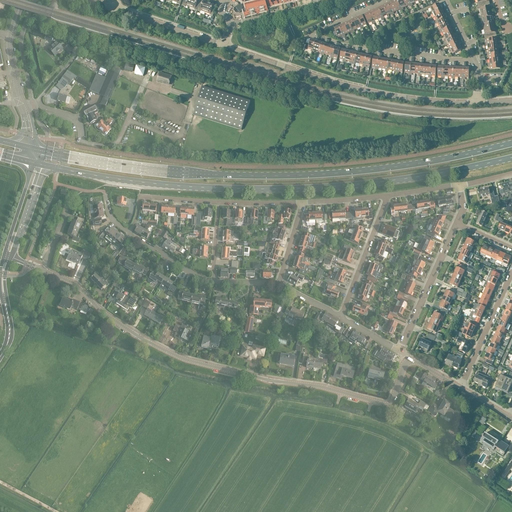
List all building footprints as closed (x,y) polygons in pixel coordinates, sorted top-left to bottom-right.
[(192,0),(190,7),(194,9),(194,10),(197,11),(201,0),(192,0)] [(204,1),(202,0),(201,0),(197,11),(200,12),(201,11),(205,13),(208,3),(204,2),(204,1)] [(402,10),(397,0),(392,2),(396,11),(399,10),(400,11),(402,10)] [(406,7),(402,0),(397,0),(402,10),(403,10),(403,8),(406,7)] [(267,7),(265,1),(245,6),(246,10),(243,11),(245,18),(246,18),(246,16),(257,13),(257,15),(259,14),(259,13),(267,11),(267,12),(268,12),(267,7)] [(396,11),(392,2),(388,4),(392,15),(394,14),(393,13),(396,11)] [(213,5),(208,3),(205,13),(210,14),(209,15),(213,17),(217,5),(214,4),(213,5)] [(490,12),(489,7),(490,7),(489,3),(477,6),(478,10),(479,9),(480,14),(490,12)] [(392,15),(388,4),(383,7),(387,15),(390,14),(391,16),(392,15)] [(441,9),(439,4),(430,8),(432,11),(430,12),(431,14),(441,9)] [(387,15),(383,7),(378,9),(383,19),(385,18),(384,17),(387,15)] [(383,19),(378,9),(374,11),(378,20),(381,18),(381,20),(383,19)] [(443,13),(441,9),(431,14),(432,15),(433,15),(435,18),(443,13)] [(378,20),(374,11),(369,13),(374,23),(375,23),(375,21),(378,20)] [(493,20),(492,17),(491,17),(490,12),(480,14),(481,19),(480,19),(481,22),(493,20)] [(374,23),(369,13),(364,15),(368,24),(371,23),(372,24),(374,23)] [(446,18),(443,13),(435,18),(436,21),(435,21),(435,23),(446,18)] [(366,25),(362,16),(358,18),(362,29),(364,28),(363,26),(366,25)] [(362,29),(358,18),(353,20),(357,29),(360,28),(361,29),(362,29)] [(448,23),(446,18),(435,23),(436,25),(438,24),(439,27),(448,23)] [(357,29),(353,20),(348,22),(353,33),(355,32),(354,31),(357,29)] [(493,28),(492,23),(494,23),(493,20),(481,22),(482,25),(483,25),(484,30),(493,28)] [(353,33),(348,22),(344,25),(348,33),(351,32),(351,34),(353,33)] [(450,27),(448,23),(439,27),(441,30),(439,31),(440,32),(450,27)] [(348,33),(344,25),(339,27),(344,37),(345,36),(345,35),(348,33)] [(332,33),(334,37),(335,37),(335,38),(338,37),(338,38),(341,36),(342,38),(344,37),(339,27),(334,29),(335,31),(333,32),(333,33),(332,33)] [(452,32),(450,27),(440,32),(441,34),(442,33),(444,36),(452,32)] [(496,32),(494,33),(493,28),(484,30),(485,35),(484,35),(484,38),(496,36),(496,32)] [(455,36),(452,32),(444,36),(445,39),(444,40),(444,41),(455,36)] [(44,39),(52,43),(55,37),(47,34),(44,39)] [(457,41),(455,36),(444,41),(445,43),(447,42),(448,45),(457,41)] [(316,41),(311,40),(308,49),(311,50),(311,51),(312,52),(316,41)] [(321,43),(316,41),(312,52),(314,53),(315,51),(318,52),(321,43)] [(459,46),(457,41),(448,45),(449,48),(448,49),(449,51),(459,46)] [(63,49),(56,42),(49,49),(55,56),(63,49)] [(76,47),(69,44),(65,48),(69,53),(76,47)] [(330,46),(326,45),(322,55),(324,56),(324,54),(327,55),(330,46)] [(449,51),(450,52),(451,51),(453,55),(461,50),(459,46),(449,51)] [(340,49),(335,48),(332,58),(333,59),(334,58),(337,59),(340,49)] [(126,62),(124,70),(132,72),(134,64),(126,62)] [(119,75),(121,70),(110,65),(105,78),(97,74),(89,91),(104,97),(101,104),(85,113),(88,118),(95,114),(96,114),(99,112),(98,111),(105,108),(119,75)] [(134,74),(143,76),(145,68),(136,65),(134,74)] [(70,85),(73,80),(76,76),(67,70),(65,74),(61,79),(56,86),(62,92),(68,84),(70,85)] [(171,77),(159,73),(157,81),(169,85),(171,77)] [(211,89),(213,85),(210,84),(208,89),(202,87),(193,116),(241,130),(250,101),(211,89)] [(60,95),(58,101),(66,103),(67,97),(60,95)] [(95,114),(88,118),(91,124),(93,123),(95,122),(95,121),(98,120),(95,114)] [(101,131),(107,125),(102,121),(96,127),(97,127),(97,128),(98,129),(99,129),(101,131)] [(106,135),(112,129),(107,125),(101,131),(103,133),(103,134),(105,135),(106,135)] [(510,193),(508,184),(502,185),(504,194),(508,193),(509,197),(511,197),(510,193)] [(494,197),(492,189),(489,189),(489,188),(478,191),(480,197),(490,195),(491,199),(495,198),(496,203),(499,202),(498,196),(494,197)] [(127,199),(118,198),(117,205),(126,206),(127,199)] [(446,206),(445,198),(437,199),(439,207),(446,206)] [(430,202),(429,200),(423,201),(424,209),(430,208),(430,209),(435,208),(434,202),(430,202)] [(417,204),(412,205),(413,211),(418,210),(422,209),(422,212),(422,214),(421,215),(421,218),(425,217),(424,211),(424,209),(423,201),(417,202),(417,204)] [(95,219),(104,217),(102,204),(93,206),(95,219)] [(395,215),(395,213),(401,212),(400,205),(393,206),(394,208),(391,208),(392,216),(395,215)] [(362,217),(361,209),(355,210),(355,212),(350,213),(351,219),(353,219),(353,220),(354,221),(355,221),(362,220),(362,217)] [(372,211),(368,211),(368,209),(361,209),(362,217),(369,216),(369,220),(373,219),(372,211)] [(202,220),(207,221),(211,221),(211,218),(212,210),(205,210),(204,217),(202,217),(202,220)] [(230,211),(224,210),(223,219),(227,219),(227,224),(226,224),(226,227),(231,227),(231,224),(232,224),(232,218),(230,218),(230,211)] [(270,219),(274,219),(274,211),(268,210),(267,218),(264,218),(263,224),(268,225),(268,222),(270,222),(270,219)] [(279,215),(279,218),(282,219),(282,224),(283,224),(283,219),(289,220),(291,215),(291,211),(290,211),(290,210),(288,210),(285,210),(285,213),(284,213),(284,214),(283,214),(283,216),(279,215)] [(242,211),(236,211),(235,218),(232,218),(232,224),(235,225),(235,222),(238,222),(238,219),(242,219),(242,211)] [(258,211),(251,211),(251,218),(247,218),(246,224),(250,225),(253,225),(254,219),(257,219),(257,217),(262,217),(262,213),(258,213),(258,211)] [(345,213),(345,211),(338,212),(339,222),(346,221),(346,219),(351,219),(350,213),(345,213)] [(488,214),(482,211),(476,224),(482,227),(488,214)] [(309,216),(306,216),(306,222),(309,222),(309,221),(316,220),(315,213),(309,213),(309,216)] [(437,221),(436,220),(433,219),(430,224),(433,226),(441,229),(443,223),(443,224),(447,216),(440,215),(437,221)] [(84,220),(78,218),(76,223),(72,221),(70,228),(79,231),(81,225),(82,225),(84,220)] [(504,222),(502,221),(498,229),(504,231),(508,223),(505,221),(504,222)] [(284,231),(285,226),(279,224),(278,228),(280,228),(279,230),(275,228),(273,233),(284,237),(285,231),(284,231)] [(144,230),(141,235),(147,239),(150,233),(146,231),(148,229),(149,227),(146,225),(145,227),(144,230)] [(394,228),(387,225),(387,227),(385,226),(382,234),(390,237),(390,236),(393,237),(393,238),(397,239),(399,232),(396,231),(397,229),(394,228)] [(438,234),(439,235),(440,232),(439,232),(441,229),(433,226),(430,231),(427,234),(427,235),(433,238),(435,233),(438,235),(438,234)] [(144,230),(138,227),(135,232),(141,235),(144,230)] [(348,233),(352,235),(360,238),(362,232),(361,231),(362,227),(355,228),(354,230),(350,230),(348,233)] [(79,231),(70,228),(67,234),(73,237),(72,241),(79,243),(80,239),(78,238),(79,236),(77,235),(79,231)] [(118,234),(116,232),(117,231),(115,229),(114,230),(111,228),(106,234),(107,235),(105,237),(112,242),(118,234)] [(284,237),(273,233),(272,239),(271,238),(270,240),(269,243),(273,244),(279,246),(279,245),(280,241),(282,242),(284,237)] [(302,236),(300,241),(315,246),(316,244),(313,243),(315,236),(305,233),(304,237),(302,236)] [(348,233),(347,236),(351,237),(350,240),(358,243),(360,238),(352,235),(348,233)] [(126,240),(123,238),(124,237),(122,235),(121,236),(118,234),(112,242),(118,248),(120,245),(121,246),(126,240)] [(424,246),(431,250),(433,246),(434,247),(435,244),(434,244),(431,242),(432,240),(425,237),(424,239),(426,241),(424,246)] [(476,242),(467,238),(465,244),(473,247),(474,245),(475,245),(476,242)] [(171,242),(167,239),(162,247),(166,250),(169,244),(170,245),(171,242)] [(390,244),(381,240),(380,244),(379,243),(377,248),(384,252),(388,253),(391,255),(393,250),(388,248),(390,244)] [(315,246),(300,241),(299,247),(301,247),(299,252),(305,254),(307,249),(306,249),(307,246),(314,248),(315,246)] [(183,248),(180,246),(180,247),(171,242),(170,245),(169,244),(166,250),(173,254),(176,249),(178,250),(177,251),(180,253),(180,252),(183,254),(185,251),(182,249),(183,248)] [(265,250),(265,253),(267,254),(278,257),(278,255),(279,252),(277,251),(279,246),(273,244),(272,249),(268,248),(267,251),(265,250)] [(424,246),(419,244),(417,250),(421,252),(429,255),(430,255),(431,253),(430,252),(431,250),(424,246)] [(473,247),(465,244),(462,249),(471,253),(473,247)] [(353,252),(354,248),(345,245),(343,248),(347,249),(344,255),(352,258),(355,252),(353,252)] [(489,248),(484,245),(480,253),(486,256),(489,248)] [(377,248),(374,254),(376,255),(375,258),(383,261),(384,258),(386,259),(388,253),(384,252),(377,248)] [(495,250),(489,248),(486,256),(491,258),(495,250)] [(471,253),(462,249),(460,255),(468,258),(471,253)] [(500,252),(495,250),(491,258),(496,260),(500,252)] [(91,255),(84,252),(82,255),(72,251),(68,259),(79,264),(81,258),(88,261),(91,255)] [(505,255),(500,252),(496,260),(502,263),(505,255)] [(344,255),(343,254),(340,253),(339,256),(343,258),(342,260),(350,264),(352,258),(344,255)] [(278,257),(267,254),(266,256),(265,259),(267,260),(266,265),(273,267),(275,262),(276,262),(278,257)] [(303,258),(304,255),(299,254),(298,257),(296,256),(294,262),(309,266),(311,267),(312,267),(312,265),(310,264),(305,262),(306,259),(303,258)] [(469,265),(467,268),(473,271),(474,268),(471,267),(472,263),(469,262),(470,259),(468,258),(460,255),(458,260),(469,265)] [(511,257),(505,255),(502,263),(507,265),(511,257)] [(123,258),(123,259),(121,258),(117,265),(133,273),(137,266),(128,262),(129,260),(123,258)] [(422,270),(424,267),(425,267),(426,265),(425,264),(417,260),(415,266),(422,270)] [(378,273),(380,270),(382,270),(383,267),(384,265),(381,264),(374,261),(373,264),(371,264),(369,269),(376,272),(378,273)] [(311,267),(309,266),(294,262),(293,267),(301,269),(301,271),(307,272),(308,269),(308,268),(310,269),(311,267)] [(148,270),(144,268),(143,269),(137,266),(133,273),(137,274),(135,278),(139,280),(142,274),(145,276),(148,270)] [(415,266),(414,267),(412,266),(410,271),(408,274),(416,277),(417,274),(420,275),(422,270),(415,266)] [(462,276),(462,277),(464,277),(465,275),(463,274),(465,271),(457,267),(454,273),(462,276)] [(233,268),(228,268),(228,269),(221,269),(221,271),(220,278),(228,278),(228,272),(230,272),(230,274),(233,274),(233,268)] [(347,272),(339,269),(338,273),(335,272),(335,273),(335,274),(345,278),(347,272)] [(383,275),(378,273),(376,272),(369,269),(366,275),(374,278),(375,275),(381,278),(383,275)] [(258,270),(254,270),(254,272),(246,272),(246,278),(254,278),(254,276),(258,276),(258,270)] [(500,275),(496,273),(497,271),(494,270),(493,272),(491,271),(488,276),(497,280),(500,275)] [(102,273),(98,277),(96,275),(91,279),(96,285),(101,280),(106,275),(105,276),(102,273)] [(156,276),(152,273),(148,280),(148,282),(151,283),(152,283),(153,281),(157,283),(158,281),(162,284),(165,278),(158,273),(156,276)] [(304,278),(296,273),(294,276),(291,275),(288,281),(295,286),(299,280),(302,282),(304,278)] [(460,282),(462,277),(462,276),(454,273),(452,278),(460,282)] [(335,274),(334,275),(334,276),(336,277),(334,281),(342,284),(345,278),(335,274)] [(106,275),(101,280),(96,285),(102,290),(106,286),(107,287),(109,285),(106,282),(110,277),(111,277),(106,275)] [(497,280),(488,276),(486,282),(495,286),(497,280)] [(173,283),(165,278),(162,284),(169,289),(168,290),(169,291),(167,294),(170,296),(173,293),(174,292),(174,291),(176,288),(171,285),(173,283)] [(455,286),(457,287),(460,282),(452,278),(449,284),(453,285),(452,287),(454,288),(455,286)] [(370,287),(372,288),(373,284),(366,281),(365,285),(363,284),(361,290),(368,293),(374,295),(375,293),(369,290),(370,287)] [(416,284),(410,281),(408,285),(405,283),(404,286),(413,290),(416,284)] [(483,287),(486,288),(492,291),(495,286),(486,282),(483,287)] [(334,290),(335,287),(327,283),(325,287),(328,288),(326,294),(337,298),(339,292),(334,290)] [(413,290),(404,286),(407,287),(404,293),(411,296),(413,290)] [(492,291),(486,288),(483,294),(490,297),(492,291)] [(368,293),(361,290),(358,295),(360,296),(359,300),(366,302),(367,299),(366,298),(367,295),(373,297),(374,295),(368,293)] [(444,296),(452,299),(454,294),(452,293),(452,291),(450,290),(450,292),(446,290),(444,296)] [(193,295),(184,293),(185,292),(180,291),(178,297),(182,298),(182,300),(191,303),(193,295)] [(128,298),(120,293),(116,298),(119,300),(116,304),(121,307),(128,298)] [(490,297),(483,294),(481,299),(488,302),(490,297)] [(206,297),(202,296),(201,297),(193,295),(191,303),(200,305),(199,310),(203,311),(206,297)] [(144,296),(138,304),(141,306),(147,297),(144,296)] [(442,301),(449,305),(452,299),(444,296),(442,301)] [(230,302),(227,302),(228,300),(225,300),(225,301),(221,301),(222,298),(217,297),(217,299),(216,299),(215,307),(224,309),(223,311),(228,312),(229,310),(229,308),(230,302)] [(134,299),(131,298),(130,299),(128,298),(121,307),(127,311),(130,307),(135,310),(137,307),(134,305),(137,301),(137,300),(137,299),(136,298),(135,298),(134,299)] [(80,303),(73,300),(73,303),(63,299),(60,306),(70,310),(71,307),(77,310),(80,303)] [(488,302),(481,299),(479,303),(478,302),(477,304),(485,308),(488,302)] [(145,300),(142,306),(147,309),(150,303),(145,300)] [(272,302),(254,300),(254,306),(251,306),(250,315),(258,316),(258,308),(259,309),(260,308),(261,308),(261,307),(271,308),(272,302)] [(407,304),(401,301),(398,307),(404,310),(407,304)] [(442,301),(439,307),(442,308),(442,309),(442,310),(441,312),(447,314),(448,313),(449,311),(448,310),(447,310),(448,309),(448,308),(449,305),(442,301)] [(239,304),(230,302),(229,308),(233,309),(233,311),(237,311),(238,309),(239,304)] [(91,309),(86,303),(83,305),(81,309),(88,312),(91,309)] [(369,310),(370,306),(362,303),(360,306),(355,304),(352,311),(360,314),(363,315),(366,309),(369,310)] [(477,304),(476,304),(475,306),(477,307),(476,310),(483,313),(485,308),(477,304)] [(396,306),(393,312),(395,313),(402,316),(404,310),(398,307),(396,306)] [(286,310),(285,314),(289,316),(288,318),(288,319),(288,320),(289,320),(290,321),(291,321),(292,321),(290,324),(292,325),(294,322),(295,319),(298,311),(292,308),(291,310),(287,308),(286,310)] [(155,314),(148,309),(144,316),(152,320),(155,314)] [(476,310),(474,309),(472,312),(471,312),(468,318),(471,319),(471,320),(478,323),(483,313),(476,310)] [(511,313),(506,310),(503,316),(510,319),(511,313)] [(163,319),(169,322),(174,314),(169,311),(165,317),(160,315),(159,316),(155,314),(152,320),(160,325),(163,319)] [(304,314),(298,311),(295,319),(298,320),(298,318),(302,320),(304,314)] [(432,318),(440,322),(442,316),(444,317),(445,314),(438,311),(437,314),(434,312),(432,318)] [(332,317),(325,314),(324,317),(318,313),(315,319),(318,321),(320,318),(328,323),(332,317)] [(510,319),(503,316),(501,321),(508,324),(510,319)] [(341,327),(336,324),(338,321),(332,317),(328,323),(327,325),(335,330),(335,331),(338,333),(341,327)] [(254,319),(248,318),(245,332),(251,333),(254,319)] [(429,323),(437,327),(440,322),(432,318),(431,320),(430,320),(429,321),(430,322),(429,323)] [(397,324),(391,321),(389,320),(386,326),(385,325),(395,330),(397,324)] [(478,323),(471,320),(469,324),(467,323),(465,329),(473,332),(475,327),(476,327),(478,323)] [(508,324),(501,321),(499,326),(505,329),(508,324)] [(430,330),(430,332),(432,332),(432,331),(435,332),(437,327),(429,323),(427,329),(430,330)] [(185,326),(182,325),(181,327),(176,324),(173,331),(177,333),(174,338),(179,340),(179,338),(185,326)] [(385,325),(383,325),(382,327),(387,329),(386,333),(392,335),(395,330),(385,325)] [(179,338),(188,342),(192,333),(187,331),(188,327),(185,326),(179,338)] [(505,329),(499,326),(496,332),(503,335),(505,329)] [(473,332),(465,329),(462,334),(470,338),(473,332)] [(360,335),(354,331),(352,334),(350,332),(347,330),(343,336),(347,337),(348,335),(357,341),(360,335)] [(503,335),(496,332),(494,337),(500,340),(503,335)] [(443,341),(428,334),(427,338),(428,339),(427,342),(422,340),(419,346),(424,348),(423,351),(427,352),(428,350),(431,344),(432,340),(434,341),(441,344),(443,341)] [(369,344),(366,342),(366,343),(364,342),(367,339),(360,335),(357,341),(364,345),(363,347),(366,349),(369,344)] [(203,340),(201,347),(203,348),(208,349),(208,350),(212,351),(213,346),(218,348),(221,338),(212,336),(211,338),(204,336),(203,340)] [(465,353),(468,345),(466,344),(467,342),(456,337),(455,340),(457,340),(456,342),(462,344),(461,347),(458,345),(456,349),(459,350),(459,351),(465,353)] [(500,340),(494,337),(491,342),(498,345),(500,340)] [(498,345),(491,342),(489,348),(496,351),(498,345)] [(241,356),(242,357),(243,357),(245,357),(248,358),(247,360),(250,360),(251,358),(255,360),(257,354),(263,356),(265,348),(253,346),(253,349),(243,346),(242,352),(241,352),(241,354),(241,356)] [(389,352),(383,348),(381,351),(379,349),(375,356),(384,361),(389,352)] [(496,351),(489,348),(487,353),(493,356),(496,351)] [(384,361),(385,362),(387,361),(391,364),(395,356),(389,352),(384,361)] [(450,355),(447,353),(444,359),(447,360),(445,364),(449,366),(449,365),(451,366),(455,357),(452,356),(451,358),(449,357),(450,355)] [(493,356),(487,353),(484,359),(487,359),(485,362),(491,365),(492,362),(491,361),(493,356)] [(315,359),(308,358),(309,355),(303,354),(302,364),(307,364),(307,368),(314,369),(315,359)] [(295,357),(291,357),(292,355),(289,355),(289,356),(281,355),(280,364),(294,366),(295,357)] [(328,356),(325,355),(324,359),(319,358),(319,360),(315,359),(314,369),(321,370),(322,363),(327,363),(328,356)] [(461,360),(455,357),(451,366),(458,369),(461,363),(460,363),(461,360)] [(353,379),(356,369),(338,364),(334,377),(340,379),(341,376),(353,379)] [(384,373),(370,370),(368,377),(383,381),(384,373)] [(484,376),(476,372),(474,377),(476,378),(474,382),(480,385),(484,376)] [(424,375),(421,373),(418,378),(423,381),(421,386),(423,387),(429,377),(430,378),(431,377),(425,373),(424,375)] [(492,380),(484,376),(480,385),(482,386),(482,387),(486,388),(487,387),(489,388),(490,385),(492,380)] [(506,379),(500,376),(495,386),(502,389),(506,379)] [(436,380),(431,377),(430,378),(429,377),(423,387),(425,388),(426,387),(425,387),(427,384),(435,388),(438,383),(435,382),(436,380)] [(511,382),(511,381),(506,379),(502,389),(508,391),(511,382)] [(427,404),(421,401),(418,405),(409,400),(405,407),(416,413),(418,411),(421,413),(422,412),(423,411),(422,411),(424,409),(427,404)] [(451,404),(445,401),(440,408),(433,403),(429,409),(433,411),(431,414),(434,416),(435,416),(436,416),(439,412),(442,414),(444,412),(449,415),(448,416),(452,418),(455,413),(448,409),(451,404)] [(485,433),(484,435),(483,435),(482,437),(483,437),(480,441),(485,444),(486,442),(490,445),(489,447),(494,450),(495,447),(497,449),(496,451),(503,456),(509,446),(497,438),(496,440),(487,435),(485,433)] [(511,460),(511,461),(500,477),(504,480),(511,467),(511,460)]
